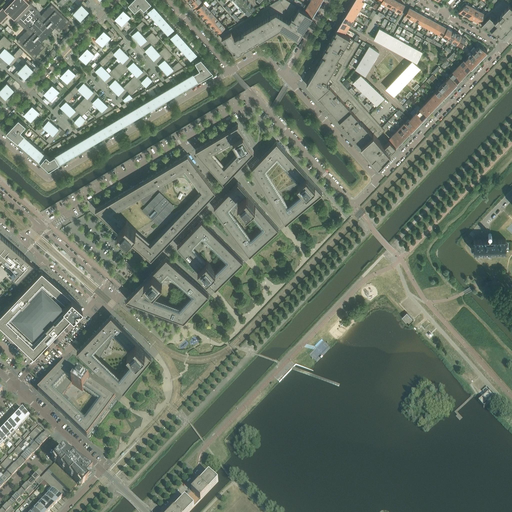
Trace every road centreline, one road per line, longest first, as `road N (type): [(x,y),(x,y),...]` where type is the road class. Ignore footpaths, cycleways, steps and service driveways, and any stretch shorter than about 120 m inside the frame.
road 1 (residential): [(39,226),(254,97),(353,207),(377,180)]
road 2 (residential): [(293,86),(377,180)]
road 3 (residential): [(106,310),(118,296),(39,226)]
